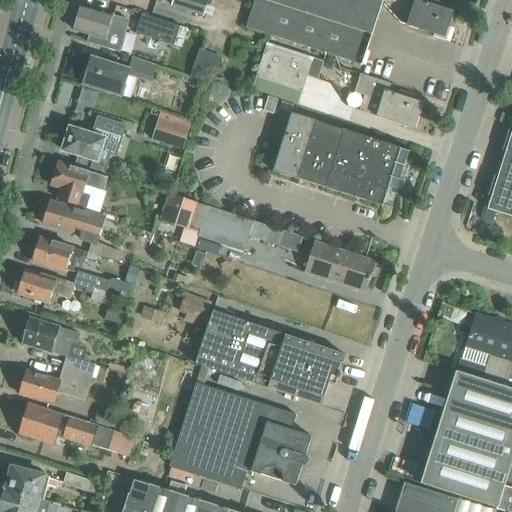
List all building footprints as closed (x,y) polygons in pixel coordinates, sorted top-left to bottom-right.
[(173,0),(172,6),(203,15),(207,0),(173,0)] [(253,0),(244,28),(359,65),(368,36),(369,35),(371,35),(381,0),(253,0)] [(413,1),(405,27),(443,39),(451,13),(413,1)] [(88,38),(85,45),(117,55),(126,24),(111,19),(112,18),(80,9),(77,20),(73,21),(71,26),(74,29),(73,33),(88,38)] [(173,46),(178,30),(140,18),(135,34),(173,46)] [(310,63),(264,48),(250,90),(297,105),(310,63)] [(199,50),(190,78),(203,82),(205,75),(215,78),(221,58),(199,50)] [(156,67),(132,59),(128,70),(90,58),(88,64),(84,63),(81,75),(85,76),(82,85),(120,97),(127,74),(151,82),(156,67)] [(421,104),(385,93),(388,85),(359,76),(353,94),(367,99),(362,114),(412,130),(421,104)] [(81,92),(79,100),(92,104),(94,105),(97,95),(82,91),(81,92)] [(268,96),(263,111),(273,115),(278,100),(268,96)] [(145,140),(181,151),(190,124),(153,113),(145,140)] [(272,173),(296,180),(324,188),(324,189),(383,208),(384,206),(382,206),(391,179),(399,182),(408,153),(401,151),(401,150),(342,132),(341,133),(314,124),(314,123),(290,115),(272,173)] [(98,172),(101,163),(94,161),(98,150),(114,155),(123,124),(100,117),(97,130),(95,136),(68,128),(61,151),(77,156),(74,165),(98,172)] [(511,128),(486,210),(511,218),(511,128)] [(88,172),(58,163),(50,187),(59,189),(55,201),(82,210),(87,193),(82,192),(84,185),(100,190),(104,176),(88,172)] [(194,249),(207,206),(169,194),(161,221),(184,228),(179,244),(194,249)] [(121,254),(95,243),(102,220),(48,203),(45,212),(42,213),(40,220),(42,222),(41,225),(72,235),(73,231),(81,233),(79,241),(91,245),(88,253),(117,263),(121,254)] [(198,238),(244,253),(249,237),(279,247),(283,232),(207,208),(198,238)] [(85,253),(38,239),(32,261),(64,271),(65,270),(73,272),(76,262),(81,264),(85,253)] [(303,274),(365,293),(375,262),(314,242),(303,274)] [(125,282),(133,284),(138,270),(130,267),(125,282)] [(72,286),(72,285),(40,276),(40,277),(25,272),(22,280),(18,282),(16,289),(18,292),(17,295),(48,304),(52,291),(59,294),(59,295),(68,298),(72,286)] [(110,277),(107,281),(77,272),(72,285),(72,286),(92,292),(93,289),(127,299),(132,284),(110,277)] [(187,286),(189,280),(176,275),(174,282),(187,286)] [(179,313),(186,316),(204,323),(212,304),(187,294),(179,313)] [(117,324),(121,311),(107,307),(103,320),(117,324)] [(213,313),(195,366),(322,408),(330,385),(336,387),(338,380),(339,380),(341,374),(340,373),(346,357),(213,313)] [(420,485),(496,509),(511,460),(511,326),(475,315),(465,348),(490,356),(482,381),(456,373),(420,485)] [(65,357),(70,343),(76,344),(79,335),(57,329),(58,328),(30,319),(22,344),(51,352),(65,357)] [(65,357),(61,370),(90,379),(94,365),(65,357)] [(108,369),(99,366),(94,380),(104,383),(108,369)] [(90,379),(61,370),(58,381),(26,372),(19,395),(52,405),(55,392),(84,400),(90,379)] [(291,432),(296,416),(195,384),(168,468),(241,492),(246,477),(250,478),(251,474),(296,488),(303,467),(299,466),(302,457),(306,458),(312,439),(291,432)] [(23,417),(18,434),(19,434),(52,444),(54,439),(55,435),(63,438),(68,421),(60,418),(61,416),(28,405),(27,405),(26,408),(24,409),(22,415),(23,417)] [(68,421),(63,438),(67,439),(88,446),(89,445),(105,450),(132,459),(138,441),(141,432),(125,427),(122,436),(111,432),(69,419),(68,421)] [(511,511),(511,465),(498,511),(500,511),(511,511)] [(6,478),(3,490),(38,499),(42,484),(46,485),(48,476),(12,467),(9,477),(6,478)] [(63,484),(93,494),(96,483),(66,473),(63,484)] [(123,511),(229,511),(133,481),(123,511)] [(454,511),(458,501),(403,484),(394,511),(454,511)] [(34,511),(36,508),(40,509),(50,511),(59,511),(61,506),(42,500),(38,499),(3,490),(0,499),(0,511),(34,511)]
